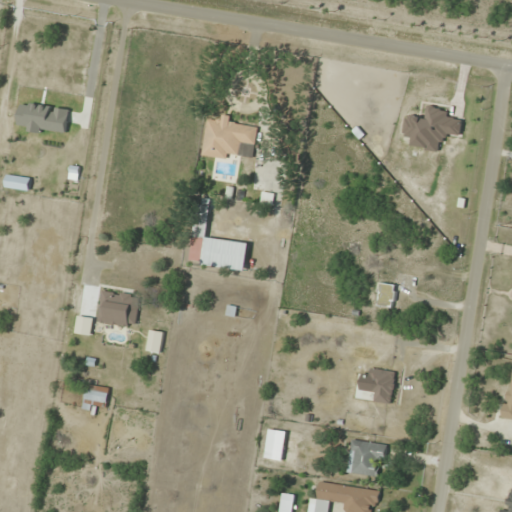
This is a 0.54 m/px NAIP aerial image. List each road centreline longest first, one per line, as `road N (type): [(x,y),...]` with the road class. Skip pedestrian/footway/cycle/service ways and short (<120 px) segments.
road 1 (residential): [(504,66),(437,511)]
road 2 (tertiary): [(511,67),(119,0)]
